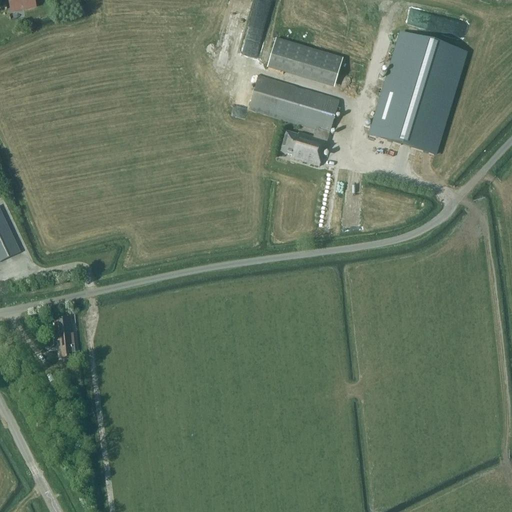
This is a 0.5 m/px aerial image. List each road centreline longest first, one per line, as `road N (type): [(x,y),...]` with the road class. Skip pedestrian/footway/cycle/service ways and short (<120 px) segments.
road 1 (unclassified): [(0,312),(200,268),(404,237),(447,212),(511,139)]
road 2 (track): [(113,511),(90,350),(91,293)]
road 3 (tertiary): [(56,511),(0,405)]
